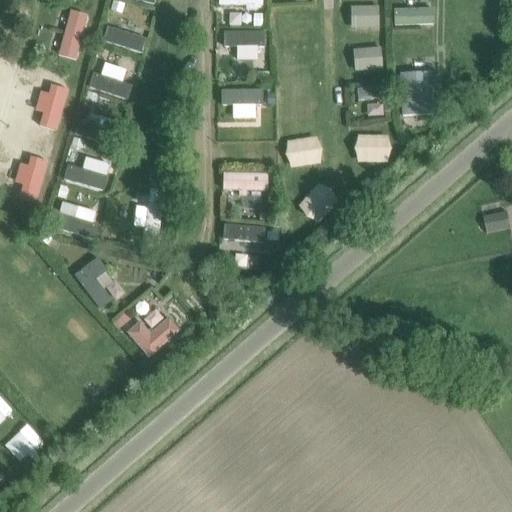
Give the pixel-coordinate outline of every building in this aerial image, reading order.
[(394,9),(394,26),(434,25),(434,8),(394,9)] [(79,61),(87,14),(67,10),(59,57),(79,61)] [(297,11),(281,11),(281,27),(298,27),(297,11)] [(108,27),(103,42),(143,55),(148,40),(108,27)] [(268,54),(269,33),(220,32),(220,53),(268,54)] [(94,72),(88,89),(127,104),(133,86),(94,72)] [(434,116),(432,72),(400,73),(402,117),(434,116)] [(45,84),(33,125),(57,132),(69,90),(45,84)] [(222,86),(221,100),(259,102),(259,87),(222,86)] [(316,87),(279,88),(279,103),(317,102),(316,87)] [(367,103),(367,117),(386,116),(385,87),(357,88),(358,104),(367,103)] [(111,148),(119,121),(86,111),(78,138),(111,148)] [(270,159),(270,130),(241,130),(241,153),(254,153),(254,159),(270,159)] [(355,136),(356,164),(391,163),(390,135),(355,136)] [(287,140),(288,167),(321,166),(321,139),(287,140)] [(37,204),(48,162),(22,155),(11,197),(37,204)] [(103,193),(111,164),(85,158),(82,171),(68,167),(64,182),(103,193)] [(224,172),(223,191),(269,192),(269,174),(224,172)] [(315,224),(340,202),(322,183),(298,205),(315,224)] [(66,187),(58,214),(68,217),(64,233),(92,241),(105,199),(66,187)] [(148,208),(136,207),(134,225),(159,228),(164,191),(150,189),(148,208)] [(483,218),(487,234),(511,229),(507,212),(483,218)] [(226,225),(225,241),(264,243),(265,227),(226,225)] [(97,258),(73,276),(101,311),(124,293),(97,258)] [(147,358),(179,333),(158,307),(127,333),(147,358)]
